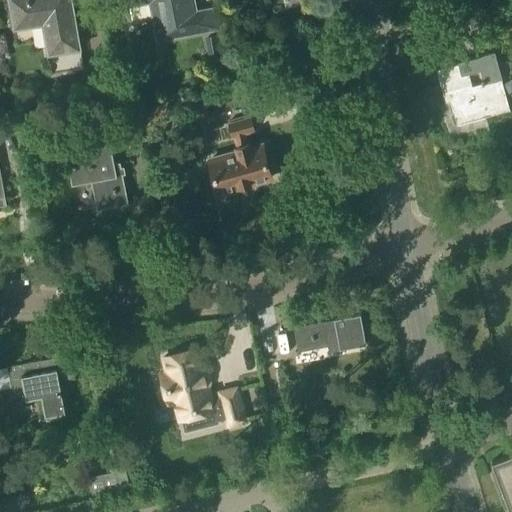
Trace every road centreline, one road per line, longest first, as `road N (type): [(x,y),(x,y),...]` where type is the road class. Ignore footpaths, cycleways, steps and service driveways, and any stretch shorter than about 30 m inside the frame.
road 1 (residential): [(0,302),(238,296),(405,248)]
road 2 (residential): [(465,511),(405,248)]
road 3 (residential): [(405,248),(357,0)]
